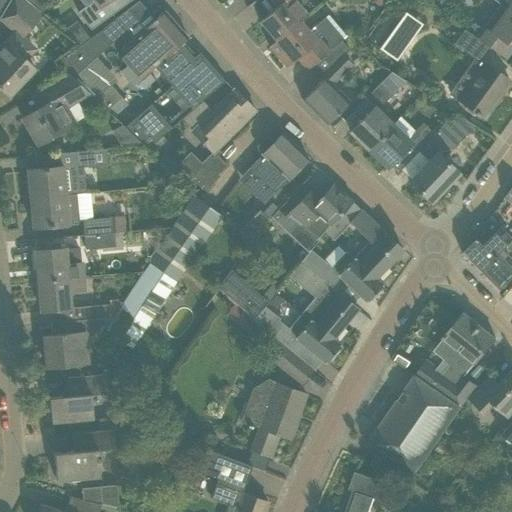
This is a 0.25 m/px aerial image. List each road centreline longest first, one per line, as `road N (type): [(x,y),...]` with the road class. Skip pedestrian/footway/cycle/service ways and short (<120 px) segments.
road 1 (residential): [(434,255),(193,0)]
road 2 (residential): [(0,511),(14,490),(0,222)]
road 3 (residential): [(308,511),(434,255)]
road 4 (residential): [(511,152),(434,255)]
